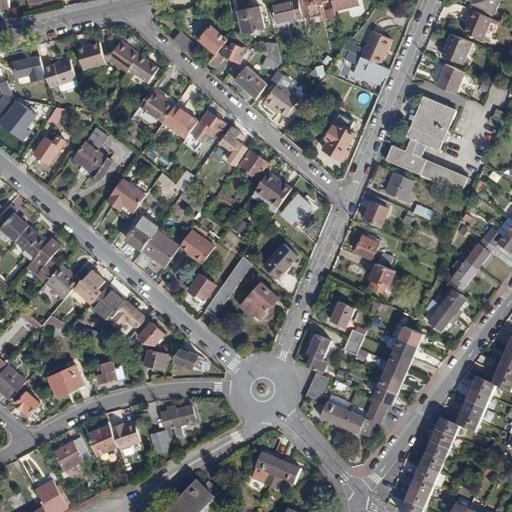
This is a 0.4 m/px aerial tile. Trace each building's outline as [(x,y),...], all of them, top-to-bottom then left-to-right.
[(0,0),(0,8),(10,7),(9,0),(0,0)] [(297,0),(267,8),(271,24),(303,16),(298,0),(297,0)] [(311,17),(321,15),(318,3),(326,1),(325,0),(298,0),(303,16),(310,14),(311,17)] [(332,0),(334,8),(335,11),(360,5),(359,0),(332,0)] [(465,0),(473,3),(494,12),(499,0),(465,0)] [(243,33),(265,27),(260,5),(238,11),(243,33)] [(329,23),(337,21),(335,11),(334,8),(325,10),(329,23)] [(470,20),(465,32),(483,40),(492,18),(472,9),(468,19),(470,20)] [(216,54),(218,52),(228,40),(211,26),(199,39),(216,54)] [(361,56),(381,65),(392,39),(373,31),(361,56)] [(191,55),(198,47),(180,33),(174,40),(191,55)] [(452,33),(443,55),(464,64),(473,42),(452,33)] [(99,41),(78,46),(84,67),(105,62),(99,41)] [(122,41),(110,59),(128,73),(130,70),(141,55),(122,41)] [(209,63),(215,69),(226,57),(240,63),(244,54),(242,52),(244,48),(232,42),(229,48),(226,46),(222,54),(218,52),(216,54),(209,63)] [(283,63),(282,59),(277,43),(269,43),(263,53),(267,55),(279,61),(283,63)] [(348,56),(359,61),(361,56),(350,51),(348,56)] [(130,70),(149,84),(160,68),(141,55),(130,70)] [(267,65),(274,69),(279,61),(267,55),(262,66),(266,67),(267,65)] [(384,77),(386,78),(390,69),(381,65),(361,56),(359,61),(354,73),(380,85),(384,77)] [(40,57),(13,63),(16,79),(27,76),(32,84),(45,80),(40,57)] [(77,87),(78,84),(70,59),(44,68),(51,88),(65,84),(67,88),(70,90),(77,87)] [(422,63),(418,72),(430,77),(434,68),(422,63)] [(447,64),(438,86),(457,94),(466,72),(447,64)] [(235,80),(250,93),(262,78),(247,65),(235,80)] [(320,81),(325,73),(323,65),(317,67),(320,79),(320,81)] [(310,73),(320,79),(317,67),(310,73)] [(0,86),(4,95),(14,97),(6,75),(0,77),(0,86)] [(288,116),(302,98),(280,83),(267,101),(282,111),(288,116)] [(140,106),(163,123),(174,108),(167,102),(169,101),(156,90),(154,93),(151,90),(140,106)] [(410,142),(409,145),(425,152),(428,145),(440,150),(457,110),(425,96),(418,111),(416,116),(407,136),(412,138),(410,142)] [(11,122),(23,132),(38,115),(33,112),(35,108),(37,103),(20,99),(9,113),(15,118),(11,122)] [(280,113),(282,111),(267,101),(266,103),(280,113)] [(48,121),(50,119),(58,107),(46,104),(44,110),(43,117),(48,121)] [(186,139),(193,130),(199,121),(177,104),(174,108),(163,123),(186,139)] [(50,119),(57,124),(66,109),(58,107),(50,119)] [(497,109),(494,117),(503,120),(506,113),(497,109)] [(211,129),(218,135),(226,124),(209,111),(193,134),(202,141),(211,129)] [(349,150),(346,149),(355,134),(350,131),(355,122),(341,114),(328,134),(332,136),(324,149),(342,160),(349,150)] [(492,116),(489,122),(502,127),(504,121),(503,120),(494,117),(492,116)] [(240,131),(233,126),(221,142),(234,152),(228,160),(236,165),(249,147),(237,139),(240,135),(238,134),(240,131)] [(115,154),(103,145),(109,136),(97,128),(86,143),(113,162),(114,161),(111,159),(115,154)] [(37,155),(50,164),(67,141),(60,136),(55,142),(46,137),(40,145),(43,148),(37,155)] [(101,179),(113,162),(86,143),(74,159),(91,172),(91,174),(91,177),(93,179),(95,181),(98,180),(101,179)] [(393,145),(387,160),(463,192),(470,177),(423,157),(425,152),(409,145),(408,147),(407,151),(393,145)] [(259,176),(269,163),(252,151),(242,164),(259,176)] [(178,184),(185,191),(196,176),(187,170),(178,184)] [(173,190),(177,184),(163,172),(158,179),(172,191),(173,190)] [(252,196),(276,212),(292,188),(269,172),(252,196)] [(395,172),(387,192),(407,201),(416,181),(395,172)] [(128,207),(135,212),(147,195),(124,178),(108,200),(120,209),(125,203),(128,206),(128,207)] [(182,196),(185,191),(178,184),(177,184),(173,190),(177,193),(181,196),(182,196)] [(203,214),(207,209),(185,191),(182,196),(200,212),(203,214)] [(170,202),(175,205),(181,196),(177,193),(170,202)] [(283,214),(299,228),(318,206),(306,196),(304,198),(300,195),(283,214)] [(372,200),(364,220),(382,228),(391,208),(390,207),(392,203),(376,196),(374,200),(372,200)] [(22,217),(16,212),(17,210),(10,204),(5,210),(0,216),(0,228),(2,227),(17,241),(31,225),(26,221),(28,219),(24,215),(22,217)] [(418,205),(415,213),(431,220),(434,212),(418,205)] [(409,210),(404,222),(411,224),(415,213),(409,210)] [(511,218),(509,216),(501,227),(506,232),(511,224),(511,218)] [(235,225),(248,234),(252,227),(240,219),(235,225)] [(17,242),(36,258),(50,242),(31,225),(17,241),(17,242)] [(128,239),(143,250),(153,236),(138,226),(128,239)] [(491,228),(483,238),(497,248),(500,244),(511,252),(511,236),(506,232),(503,237),(491,228)] [(143,251),(166,267),(181,246),(158,229),(153,236),(143,250),(143,251)] [(194,256),(204,263),(216,246),(193,229),(183,242),(182,245),(195,254),(194,256)] [(364,235),(356,251),(373,259),(381,243),(380,243),(369,238),(364,235)] [(370,235),(369,238),(380,243),(381,240),(370,235)] [(50,260),(62,246),(53,238),(50,242),(36,258),(28,267),(47,283),(60,268),(50,260)] [(467,249),(462,255),(480,269),(497,248),(483,238),(472,253),(467,249)] [(264,264),(279,278),(299,257),(283,243),(264,264)] [(384,253),(380,263),(390,267),(394,257),(384,253)] [(458,271),(454,275),(455,276),(451,280),(463,289),(466,285),(467,286),(480,269),(462,255),(459,260),(463,264),(458,271)] [(207,308),(217,315),(253,264),(244,256),(207,308)] [(453,267),(458,271),(463,264),(459,260),(453,267)] [(380,263),(378,262),(368,287),(387,295),(397,270),(390,267),(380,263)] [(47,283),(65,299),(75,288),(82,280),(63,264),(60,268),(47,283)] [(84,280),(82,279),(82,280),(75,288),(92,303),(102,291),(98,288),(105,280),(93,270),(84,280)] [(191,289),(206,300),(217,285),(202,274),(191,289)] [(0,288),(5,293),(10,288),(0,279),(0,288)] [(440,296),(436,300),(455,316),(468,299),(460,293),(463,289),(451,280),(447,285),(454,290),(450,295),(446,300),(441,297),(440,296)] [(267,310),(279,298),(263,283),(251,295),(246,301),(245,303),(248,306),(246,309),(252,314),(254,311),(262,318),(265,318),(268,314),(267,310)] [(91,304),(111,321),(127,302),(108,285),(102,291),(92,303),(91,304)] [(441,297),(446,300),(450,295),(446,291),(441,297)] [(242,298),(246,301),(251,295),(248,292),(242,298)] [(437,311),(429,322),(442,332),(455,316),(436,300),(431,306),(437,311)] [(340,301),(331,321),(347,328),(356,308),(340,301)] [(112,322),(120,328),(132,315),(137,319),(135,321),(141,326),(148,318),(130,302),(112,322)] [(39,330),(43,325),(24,309),(20,314),(39,330)] [(36,316),(43,322),(48,316),(41,310),(36,316)] [(156,345),(165,334),(148,318),(141,326),(135,333),(144,340),(142,342),(148,347),(150,344),(156,345)] [(358,326),(356,330),(365,334),(367,330),(358,326)] [(406,326),(400,338),(419,346),(424,334),(406,326)] [(353,329),(349,339),(361,345),(364,336),(365,334),(356,330),(353,329)] [(317,334),(308,354),(314,356),(309,367),(318,371),(324,374),(328,362),(323,360),(332,340),(317,334)] [(400,338),(395,350),(414,358),(419,346),(400,338)] [(349,339),(345,349),(357,355),(360,348),(361,345),(349,339)] [(176,361),(194,368),(199,355),(191,351),(190,352),(182,348),(177,354),(176,361)] [(155,365),(166,367),(169,353),(150,349),(147,363),(149,363),(148,365),(155,366),(155,365)] [(360,349),(357,358),(366,361),(369,353),(360,349)] [(395,350),(390,361),(409,369),(414,358),(395,350)] [(0,375),(8,366),(0,358),(0,375)] [(98,385),(125,376),(122,365),(114,367),(112,361),(101,364),(102,367),(97,369),(98,372),(92,374),(97,390),(99,389),(98,385)] [(390,361),(385,373),(404,381),(409,369),(390,361)] [(511,365),(504,361),(499,373),(511,379),(511,365)] [(0,389),(12,399),(28,380),(9,365),(8,366),(0,375),(0,389)] [(59,396),(86,384),(77,365),(50,377),(59,396)] [(318,373),(315,379),(328,385),(330,379),(318,373)] [(385,373),(380,385),(399,393),(404,381),(385,373)] [(511,379),(499,373),(494,385),(497,386),(511,393),(511,379)] [(478,378),(473,390),(492,398),(497,386),(494,385),(478,378)] [(315,379),(312,385),(325,391),(328,385),(315,379)] [(312,385),(309,391),(322,397),(325,391),(312,385)] [(380,385),(375,397),(390,403),(394,405),(399,393),(380,385)] [(473,390),(468,401),(486,410),(492,398),(473,390)] [(18,404),(31,415),(43,403),(30,391),(18,404)] [(322,397),(309,391),(306,397),(319,403),(322,397)] [(375,397),(372,404),(387,410),(390,403),(375,397)] [(348,410),(329,401),(322,417),(341,425),(348,410)] [(468,401),(463,413),(481,421),(486,410),(468,401)] [(176,457),(170,438),(168,430),(172,429),(175,428),(178,437),(185,435),(182,426),(197,422),(192,404),(177,408),(176,405),(169,407),(170,410),(161,412),(166,430),(163,431),(169,451),(170,451),(172,459),(176,457)] [(372,404),(369,411),(384,417),(387,410),(372,404)] [(366,418),(348,410),(341,425),(361,433),(371,437),(377,422),(366,418)] [(369,411),(366,418),(377,422),(381,424),(384,417),(369,411)] [(463,413),(458,425),(461,427),(476,433),(481,421),(463,413)] [(458,425),(442,418),(437,430),(456,438),(461,427),(458,425)] [(121,450),(142,443),(137,427),(136,424),(129,426),(128,424),(125,425),(113,429),(115,436),(119,446),(121,450)] [(98,455),(119,446),(115,436),(113,429),(112,427),(111,425),(89,434),(98,455)] [(456,438),(437,430),(432,442),(451,450),(456,438)] [(157,455),(169,451),(163,431),(151,434),(157,455)] [(80,470),(78,465),(86,460),(86,461),(92,458),(80,437),(66,445),(60,448),(55,451),(66,471),(63,473),(65,478),(80,470)] [(451,450),(432,442),(427,454),(446,462),(451,450)] [(264,453),(257,468),(269,473),(264,484),(271,487),(276,476),(282,461),(264,453)] [(427,454),(422,466),(441,473),(446,462),(427,454)] [(30,476),(36,473),(29,461),(23,464),(30,476)] [(282,461),(276,476),(271,487),(279,490),(283,479),(295,485),(302,469),(282,461)] [(422,466),(417,477),(436,485),(441,473),(422,466)] [(417,477),(412,489),(431,497),(436,485),(417,477)] [(45,505),(48,511),(60,511),(69,507),(53,479),(36,489),(45,505)] [(170,511),(201,511),(217,497),(200,481),(170,511)] [(75,507),(77,511),(93,503),(114,491),(112,486),(75,507)] [(412,489),(407,501),(426,509),(431,497),(412,489)] [(424,511),(426,509),(407,501),(402,511),(424,511)]
